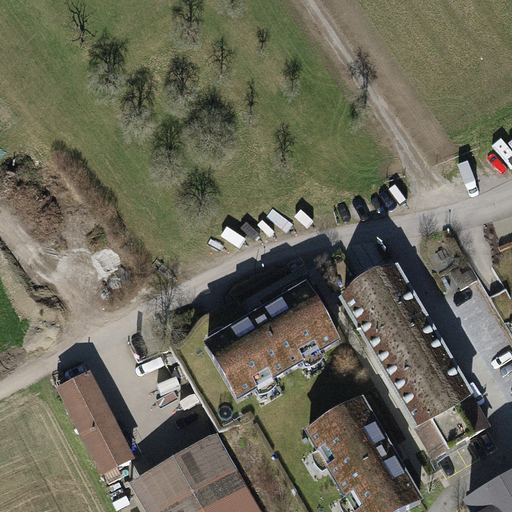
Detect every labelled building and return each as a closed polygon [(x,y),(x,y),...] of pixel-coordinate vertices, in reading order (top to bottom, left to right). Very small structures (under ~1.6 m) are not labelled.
[(468,288),(458,271),(451,275),(461,292),(468,288)] [(396,273),(344,304),(435,459),(487,429),(396,273)] [(319,353),(337,343),(306,290),(207,348),(238,401),(256,390),(253,385),(270,376),(272,380),(302,363),(299,358),(316,348),(319,353)] [(185,340),(170,349),(220,435),(235,426),(185,340)] [(88,378),(61,392),(104,478),(131,464),(88,378)] [(404,511),(420,503),(362,404),(309,435),(320,453),(325,450),(334,467),(329,470),(347,500),(352,497),(360,511),(404,511)] [(143,511),(212,511),(227,504),(213,481),(208,484),(202,474),(207,470),(196,450),(216,438),(216,437),(130,488),(143,511)] [(261,511),(249,490),(247,491),(216,438),(196,450),(207,470),(202,474),(208,484),(213,481),(227,504),(212,511),(261,511)] [(511,511),(511,482),(469,508),(471,511),(511,511)]
